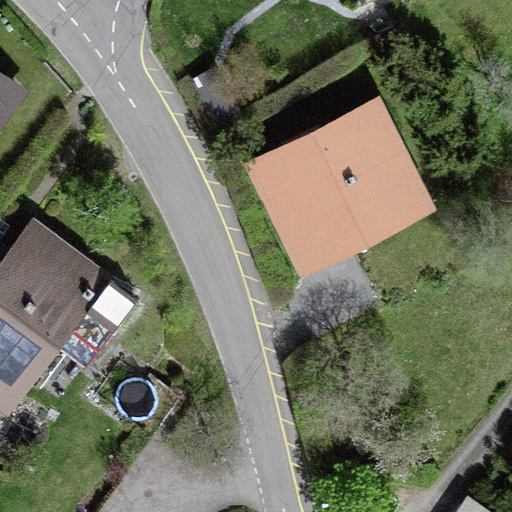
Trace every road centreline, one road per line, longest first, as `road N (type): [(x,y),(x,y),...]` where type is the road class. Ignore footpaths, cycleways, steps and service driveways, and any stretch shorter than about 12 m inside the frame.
road 1 (unclassified): [(76,9),(142,101),(193,199),(256,365),(294,511)]
road 2 (residential): [(511,405),(429,511)]
